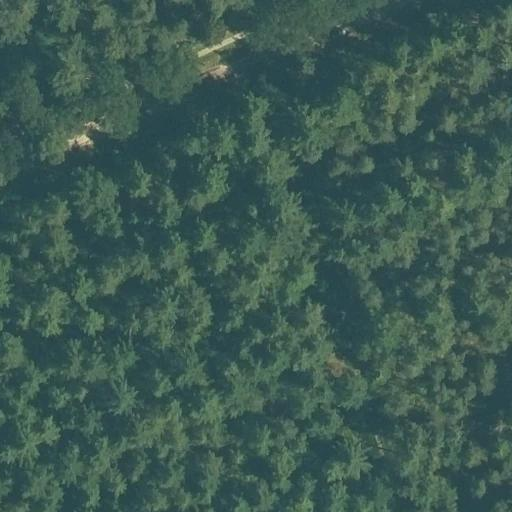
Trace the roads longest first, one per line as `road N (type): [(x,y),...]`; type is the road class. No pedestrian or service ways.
road 1 (track): [(394,511),(314,227),(278,47)]
road 2 (track): [(0,177),(389,0)]
